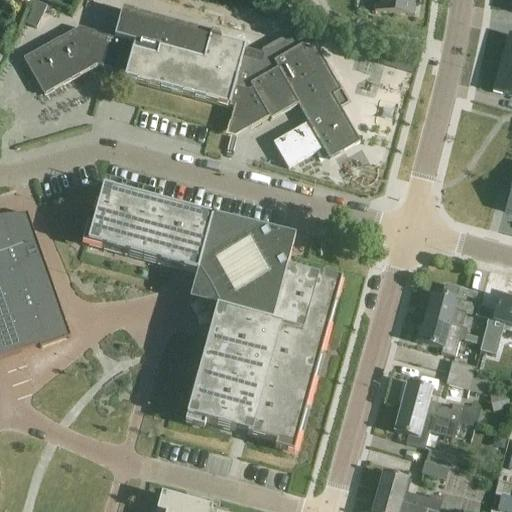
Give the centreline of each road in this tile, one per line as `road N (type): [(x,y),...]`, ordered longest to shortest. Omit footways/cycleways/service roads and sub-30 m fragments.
road 1 (residential): [(409,230),(101,149),(0,175)]
road 2 (residential): [(0,419),(327,511)]
road 3 (residential): [(328,511),(409,230)]
road 4 (residential): [(409,230),(461,0)]
